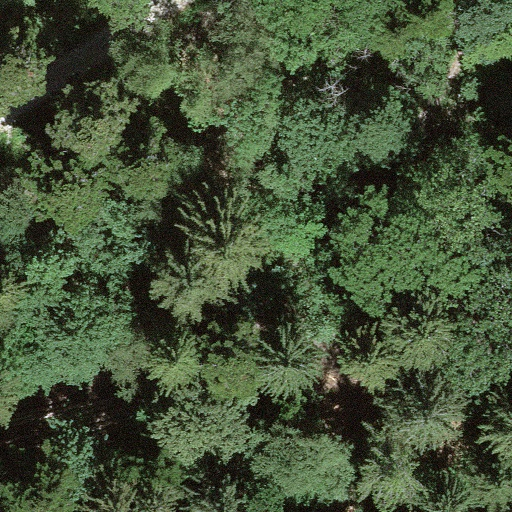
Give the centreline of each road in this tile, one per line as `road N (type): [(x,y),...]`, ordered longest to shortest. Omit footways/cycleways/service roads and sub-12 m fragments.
road 1 (track): [(320,231),(263,347),(0,395)]
road 2 (track): [(511,344),(263,347)]
road 3 (track): [(0,112),(174,0)]
